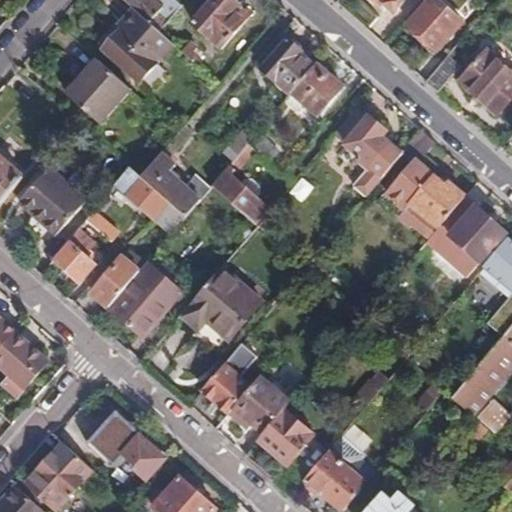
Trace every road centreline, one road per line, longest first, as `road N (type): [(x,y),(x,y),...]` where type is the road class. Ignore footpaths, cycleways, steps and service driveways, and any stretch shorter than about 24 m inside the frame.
road 1 (residential): [(297,0),(511,189)]
road 2 (residential): [(268,511),(95,359)]
road 3 (residential): [(95,359),(0,468)]
road 4 (residential): [(95,359),(0,274)]
